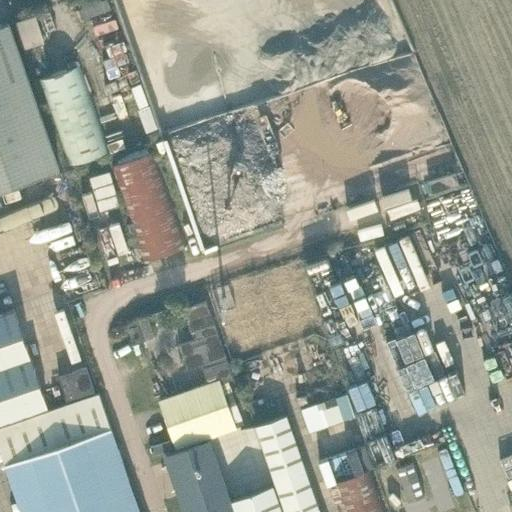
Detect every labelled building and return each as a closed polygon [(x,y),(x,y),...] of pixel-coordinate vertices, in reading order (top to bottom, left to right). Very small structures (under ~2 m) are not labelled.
[(115,37),(127,33),(117,0),(114,0),(104,3),(115,37)] [(0,186),(59,166),(10,20),(0,23),(0,186)] [(68,163),(110,149),(80,63),(39,77),(68,163)] [(155,149),(111,163),(143,258),(187,243),(155,149)] [(114,232),(119,257),(129,255),(124,230),(114,232)] [(134,260),(123,262),(127,278),(137,275),(134,260)] [(233,377),(223,348),(206,298),(183,306),(191,329),(195,328),(198,336),(179,343),(187,366),(193,364),(199,383),(208,380),(209,382),(209,384),(220,381),(233,377)] [(0,420),(48,404),(30,353),(14,307),(0,311),(0,420)] [(145,339),(155,335),(148,315),(138,319),(140,323),(130,326),(136,341),(145,338),(145,339)] [(313,329),(319,353),(336,348),(330,324),(313,329)] [(221,335),(226,351),(238,348),(234,332),(221,335)] [(86,365),(59,375),(67,398),(94,389),(86,365)] [(408,427),(403,401),(399,402),(394,377),(374,381),(384,431),(408,427)] [(238,428),(220,381),(209,384),(209,382),(159,399),(177,448),(210,437),(238,428)] [(432,388),(440,409),(460,402),(452,381),(432,388)] [(140,511),(99,391),(0,424),(0,445),(23,511),(140,511)] [(369,391),(318,407),(325,429),(375,413),(369,391)] [(324,511),(290,410),(257,422),(286,511),(324,511)] [(392,437),(400,458),(420,450),(412,429),(392,437)] [(235,511),(231,497),(223,476),(210,437),(177,448),(164,452),(184,511),(235,511)] [(481,462),(511,448),(511,438),(477,454),(481,462)] [(458,454),(440,460),(456,510),(474,504),(458,454)] [(409,500),(425,494),(414,460),(397,466),(409,500)] [(340,511),(386,511),(371,466),(329,481),(340,511)] [(231,497),(235,511),(285,511),(275,482),(231,497)]
